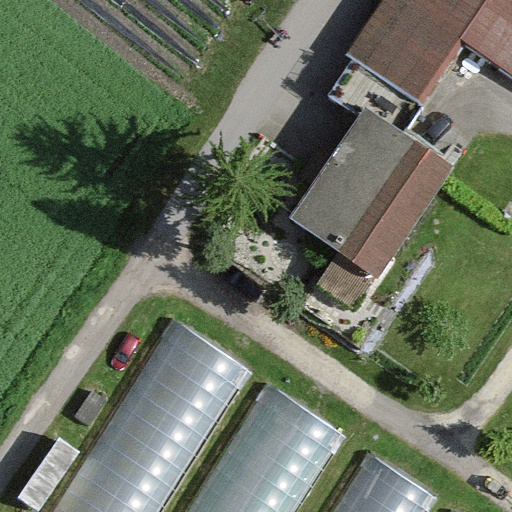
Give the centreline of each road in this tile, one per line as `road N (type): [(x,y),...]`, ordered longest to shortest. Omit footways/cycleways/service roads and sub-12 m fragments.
road 1 (track): [(0,465),(248,110)]
road 2 (track): [(325,0),(248,110)]
